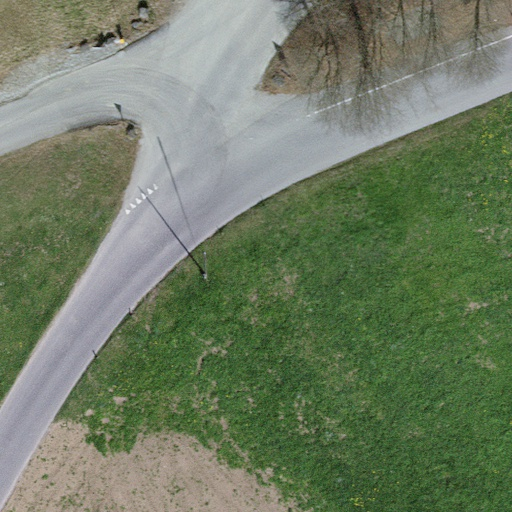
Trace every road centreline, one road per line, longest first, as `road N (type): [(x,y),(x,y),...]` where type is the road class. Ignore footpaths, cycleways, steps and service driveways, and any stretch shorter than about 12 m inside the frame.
road 1 (tertiary): [(0,464),(107,284),(215,191),(511,54)]
road 2 (track): [(0,138),(187,82),(215,191)]
